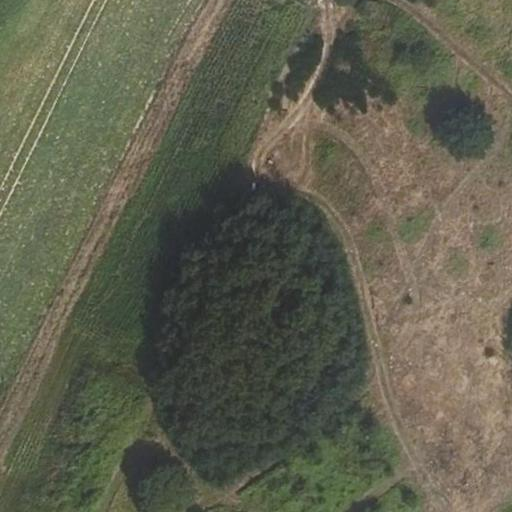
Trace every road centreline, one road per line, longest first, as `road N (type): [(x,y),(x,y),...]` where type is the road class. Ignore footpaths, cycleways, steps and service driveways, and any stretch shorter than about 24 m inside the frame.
road 1 (track): [(395,0),(511,95)]
road 2 (track): [(334,0),(330,58),(298,122)]
